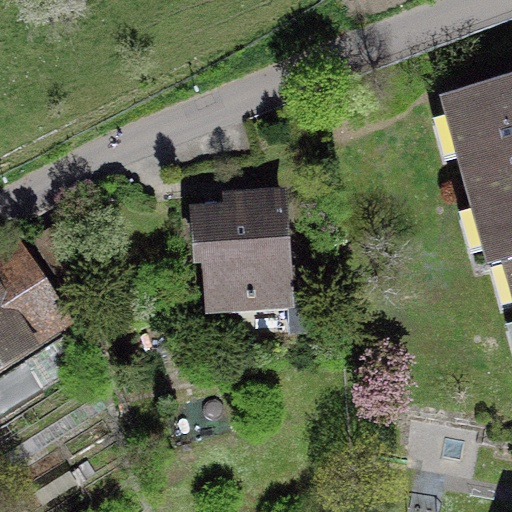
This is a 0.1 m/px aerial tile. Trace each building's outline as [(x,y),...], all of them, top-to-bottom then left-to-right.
[(511,263),(511,89),(448,107),(494,268),(508,264),(511,263)] [(209,307),(289,302),(282,202),(228,205),(229,217),(195,219),(198,261),(206,260),(209,307)] [(80,217),(36,244),(71,300),(98,284),(80,217)] [(17,257),(0,267),(0,356),(57,321),(17,257)] [(67,334),(0,376),(0,417),(86,363),(67,334)]
